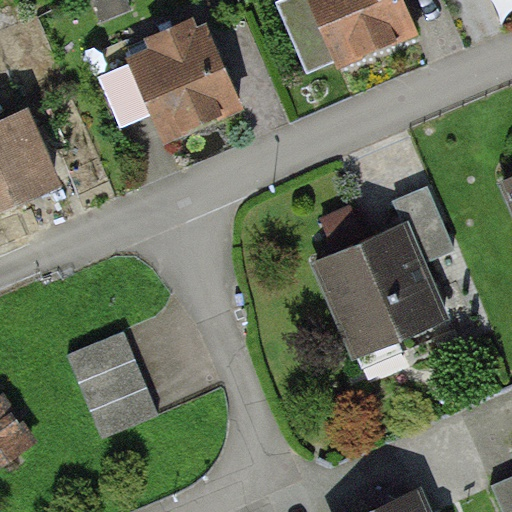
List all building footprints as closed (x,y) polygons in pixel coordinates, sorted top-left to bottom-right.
[(400,0),(288,0),(279,4),(307,73),(413,30),(400,0)] [(203,29),(129,64),(153,115),(168,146),(242,111),(203,29)] [(153,115),(129,64),(99,78),(123,129),(137,122),(153,115)] [(13,107),(0,112),(0,212),(52,188),(13,107)] [(511,179),(495,187),(511,225),(511,179)] [(414,195),(394,204),(402,225),(408,222),(426,264),(457,252),(430,189),(414,195)] [(402,225),(307,263),(346,361),(447,321),(426,264),(408,222),(402,225)] [(125,332),(66,355),(98,438),(158,415),(142,375),(125,332)] [(0,417),(0,470),(24,455),(0,417)] [(423,511),(413,488),(359,511),(423,511)]
